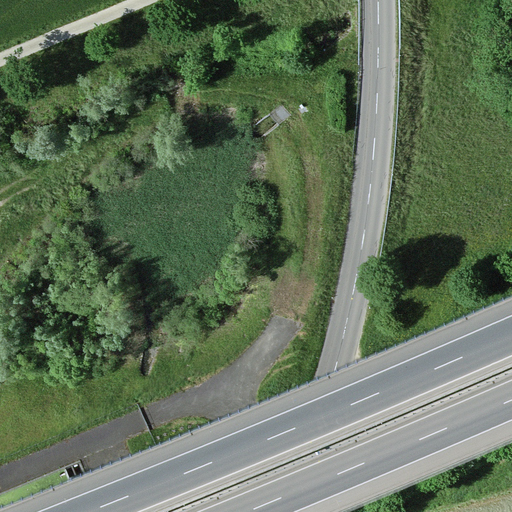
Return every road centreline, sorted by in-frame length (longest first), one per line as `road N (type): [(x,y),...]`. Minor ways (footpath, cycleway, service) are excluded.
road 1 (tertiary): [(287,511),(323,409),(363,238),(377,0)]
road 2 (motorway): [(511,335),(87,511)]
road 3 (motorway): [(246,511),(511,399)]
road 4 (track): [(142,0),(0,59)]
